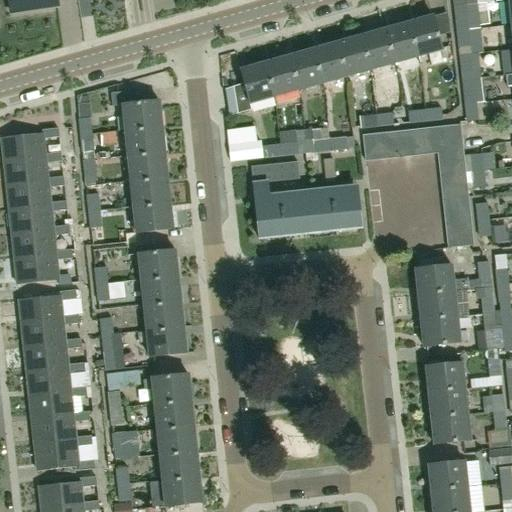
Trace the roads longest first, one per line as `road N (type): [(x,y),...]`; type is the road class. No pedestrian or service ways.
road 1 (residential): [(386,488),(241,503),(221,273)]
road 2 (residential): [(386,488),(368,276),(343,263),(221,273)]
road 3 (residential): [(221,273),(196,25)]
road 4 (unclassified): [(196,25),(0,80)]
